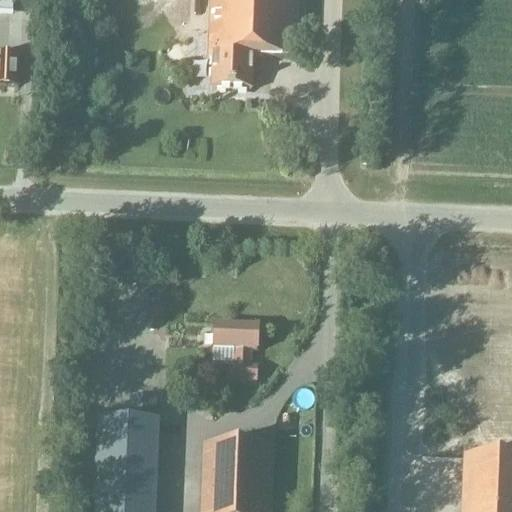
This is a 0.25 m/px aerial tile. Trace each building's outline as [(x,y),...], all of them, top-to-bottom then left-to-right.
[(294,60),(296,0),(210,0),(208,61),(212,61),(211,92),(250,93),(251,58),(294,60)] [(0,88),(16,89),(17,58),(0,56),(0,88)] [(160,327),(161,290),(152,289),(150,327),(160,327)] [(248,353),(255,354),(256,330),(212,329),(211,364),(233,365),(232,383),(254,383),(255,369),(248,369),(248,353)] [(492,382),(508,383),(509,364),(511,363),(511,332),(483,332),(482,358),(493,358),(492,382)] [(95,443),(91,511),(154,511),(158,446),(157,446),(158,424),(153,424),(154,399),(130,398),(129,423),(96,421),(95,443)] [(269,511),(272,451),(202,448),(199,511),(269,511)] [(461,511),(511,511),(511,460),(463,458),(461,511)]
